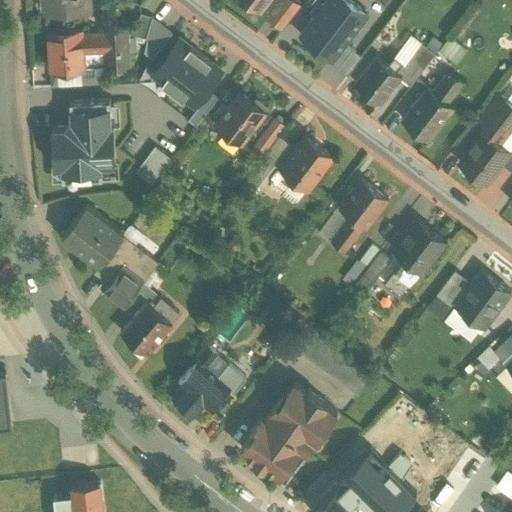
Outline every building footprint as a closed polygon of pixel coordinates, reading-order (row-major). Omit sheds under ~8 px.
[(245,0),(261,12),(270,0),(245,0)] [(285,29),(300,2),(295,0),(290,0),(277,24),(285,29)] [(322,5),(297,39),(321,57),(340,32),(334,28),(341,20),(322,5)] [(142,15),(135,36),(146,40),(153,18),(142,15)] [(130,29),(103,30),(104,32),(105,52),(106,67),(106,68),(131,67),(130,29)] [(84,31),(49,33),(51,71),(52,71),(53,87),(90,85),(107,84),(106,68),(106,67),(86,69),(85,53),(105,52),(104,32),(84,33),(84,31)] [(199,54),(179,38),(152,74),(173,89),(199,54)] [(422,44),(410,60),(408,58),(403,64),(398,71),(403,76),(400,79),(411,88),(436,55),(422,44)] [(220,69),(199,54),(173,89),(193,105),(220,69)] [(377,56),(356,84),(382,103),(400,79),(403,76),(398,71),(390,65),(377,56)] [(403,64),(395,58),(390,65),(398,71),(403,64)] [(455,63),(433,91),(448,103),(456,93),(470,75),(455,63)] [(427,87),(402,119),(429,140),(454,107),(448,103),(433,91),(427,87)] [(241,91),(216,122),(243,143),(268,112),(266,111),(269,107),(258,99),(255,102),(241,91)] [(511,102),(499,92),(477,120),(487,128),(460,163),(486,183),(488,180),(492,180),(499,171),(498,167),(511,152),(501,144),(511,129),(511,102)] [(456,93),(448,103),(454,107),(462,97),(456,93)] [(71,118),(65,125),(52,126),(52,128),(53,128),(53,136),(53,144),(55,166),(62,166),(63,178),(103,175),(102,164),(116,163),(114,123),(112,123),(110,97),(70,99),(71,118)] [(276,121),(257,145),(264,151),(284,126),(276,121)] [(334,156),(306,135),(280,169),(308,190),(316,180),(316,181),(324,171),(323,170),(334,156)] [(137,173),(154,184),(172,157),(154,145),(137,173)] [(265,157),(243,186),(254,195),(277,165),(265,157)] [(389,199),(362,178),(339,207),(351,216),(365,227),(367,228),(389,199)] [(125,233),(87,205),(62,237),(64,238),(66,235),(78,244),(76,247),(100,266),(124,235),(125,233)] [(351,216),(332,241),(346,252),(365,227),(351,216)] [(446,242),(418,220),(395,251),(405,258),(423,272),(446,242)] [(100,266),(94,274),(104,281),(98,288),(125,308),(130,301),(143,283),(159,262),(124,235),(100,266)] [(382,251),(358,282),(369,290),(392,259),(382,251)] [(405,258),(386,284),(404,297),(423,272),(405,258)] [(483,270),(456,305),(485,327),(511,292),(483,270)] [(162,299),(143,283),(130,301),(140,309),(147,301),(154,308),(158,304),(158,303),(162,299)] [(154,308),(147,301),(140,309),(121,332),(135,343),(132,347),(132,349),(141,356),(142,356),(143,356),(146,352),(147,354),(173,323),(154,308)] [(373,376),(315,331),(300,318),(284,340),(359,395),(373,376)] [(208,344),(193,362),(195,363),(179,381),(183,385),(174,396),(176,398),(177,402),(188,412),(193,412),(195,415),(205,404),(212,410),(230,389),(234,393),(247,378),(230,363),(219,376),(208,367),(219,354),(208,344)] [(7,371),(0,372),(0,426),(13,425),(7,371)] [(284,393),(271,411),(266,418),(263,416),(250,435),(251,436),(242,449),(255,458),(254,460),(265,467),(266,466),(281,477),(304,446),(311,451),(338,412),(327,404),(329,403),(309,389),(308,390),(295,381),(286,394),(284,393)] [(504,511),(511,501),(511,473),(471,445),(441,489),(473,511),(504,511)] [(374,511),(339,477),(313,503),(317,506),(314,509),(316,511),(374,511)] [(44,484),(46,511),(104,511),(101,478),(91,480),(44,484)]
